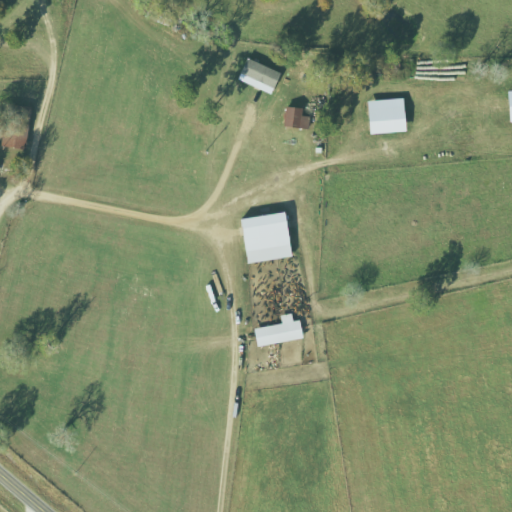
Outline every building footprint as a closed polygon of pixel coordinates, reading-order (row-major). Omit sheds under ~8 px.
[(243,80),(276,93),(284,72),(251,59),(243,80)] [(408,97),(372,101),(376,134),(412,130),(408,97)] [(306,116),(306,107),(288,106),(287,126),(312,127),(313,116),(306,116)] [(247,217),(252,261),(296,255),(291,212),(247,217)] [(258,328),(261,347),(307,338),(304,319),(297,321),(295,313),(284,315),(285,323),(258,328)]
